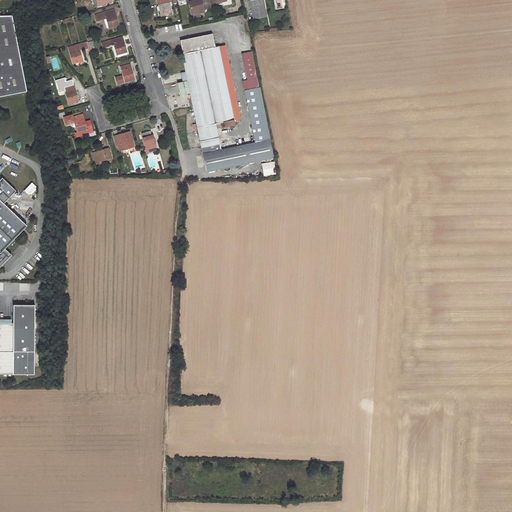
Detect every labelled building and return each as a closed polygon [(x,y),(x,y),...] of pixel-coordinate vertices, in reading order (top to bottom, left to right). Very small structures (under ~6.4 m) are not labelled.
[(193,1),(189,2),(191,9),(192,14),(193,14),(199,12),(204,11),(203,9),(208,8),(206,0),(197,0),(193,1)] [(263,0),(253,0),(249,1),(253,19),(267,17),(263,0)] [(170,2),(158,5),(159,10),(161,16),(172,14),(170,2)] [(114,9),(102,13),(104,18),(106,17),(109,27),(119,24),(116,17),(115,13),(114,9)] [(0,95),(28,90),(13,15),(0,15),(0,95)] [(221,149),(216,124),(221,123),(222,128),(235,125),(234,120),(240,119),(227,55),(221,57),(219,46),(215,47),(212,34),(181,41),(183,54),(181,54),(185,74),(187,82),(190,94),(207,172),(274,158),(259,87),(244,90),(255,142),(221,149)] [(121,37),(101,43),(103,48),(114,45),(117,55),(127,52),(124,45),(123,40),(122,41),(121,37)] [(86,42),(68,47),(73,64),(79,62),(82,61),(79,50),(84,48),(84,50),(88,49),(86,42)] [(242,81),(244,90),(259,87),(252,52),(241,54),(247,80),(242,81)] [(129,64),(121,67),(125,82),(130,80),(135,79),(132,72),(131,67),(131,68),(129,64)] [(185,82),(177,84),(180,96),(190,94),(187,82),(185,82)] [(74,85),(64,87),(69,103),(78,101),(76,93),(74,85)] [(76,137),(93,132),(91,125),(90,121),(85,122),(84,118),(83,119),(82,115),(73,117),(72,115),(64,117),(66,125),(74,122),(78,133),(75,133),(76,137)] [(148,149),(156,147),(153,135),(152,135),(150,131),(146,132),(142,133),(146,148),(144,149),(146,154),(148,154),(149,152),(148,149)] [(118,136),(114,137),(117,146),(118,146),(119,151),(134,146),(129,132),(124,133),(118,135),(118,136)] [(97,152),(93,154),(96,164),(100,163),(100,161),(111,158),(108,148),(102,150),(97,152)] [(275,162),(262,163),(263,176),(276,175),(275,162)] [(0,267),(11,255),(4,249),(31,221),(15,207),(11,211),(3,204),(15,191),(2,178),(0,179),(0,267)] [(32,182),(24,190),(29,195),(37,187),(32,182)] [(33,375),(33,305),(13,305),(13,324),(0,323),(0,374),(13,374),(13,375),(33,375)]
